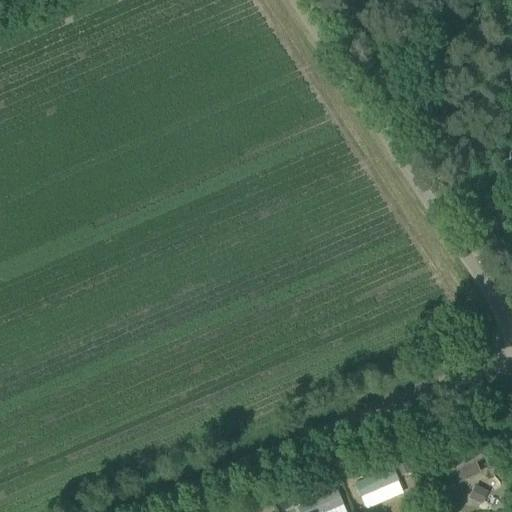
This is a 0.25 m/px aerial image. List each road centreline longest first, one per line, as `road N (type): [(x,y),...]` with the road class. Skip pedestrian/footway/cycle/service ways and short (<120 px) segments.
road 1 (unclassified): [(137,511),(511,357)]
road 2 (unclassified): [(511,328),(297,0)]
